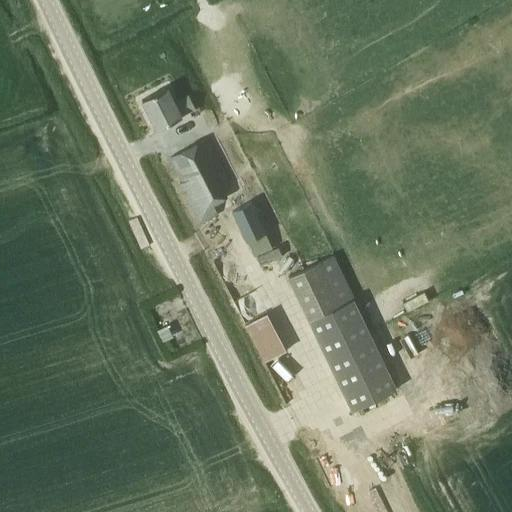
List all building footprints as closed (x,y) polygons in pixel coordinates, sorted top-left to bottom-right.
[(141,101),(157,130),(196,110),(188,94),(174,102),(167,88),(141,101)] [(208,138),(201,142),(169,158),(181,183),(179,184),(200,224),(218,215),(215,205),(227,198),(226,194),(231,183),(208,138)] [(233,212),(246,242),(247,242),(254,256),(272,248),(252,203),(233,212)] [(333,256),(288,278),(309,321),(354,299),(333,256)] [(354,299),(309,321),(353,411),(396,389),(354,299)] [(245,325),(264,361),(286,349),(267,313),(245,325)]
